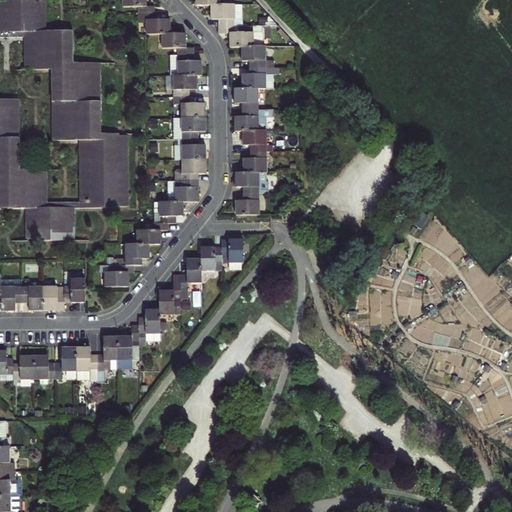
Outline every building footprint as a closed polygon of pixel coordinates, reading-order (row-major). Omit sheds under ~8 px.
[(0,1),(0,31),(24,33),(24,37),(25,69),(33,68),(33,71),(53,70),(53,142),(79,142),(80,202),(79,209),(120,209),(120,207),(129,207),(129,136),(119,136),(120,134),(101,134),(101,64),(73,63),(73,32),(46,31),(47,1),(37,1),(37,0),(5,0),(6,2),(0,1)] [(125,0),(126,11),(142,11),(142,16),(158,16),(158,11),(150,11),(150,0),(125,0)] [(196,0),(197,11),(213,10),(220,10),(220,0),(196,0)] [(220,24),(220,31),(237,30),(236,10),(220,10),(213,10),(213,24),(220,24)] [(158,22),(158,16),(142,16),(142,22),(150,22),(150,37),(164,36),(173,36),(173,22),(158,22)] [(254,30),(237,30),(220,31),(220,38),(231,38),(230,50),(242,50),(263,50),(263,36),(254,36),(254,30)] [(173,36),(164,36),(164,52),(179,52),(179,56),(195,56),(195,49),(188,49),(187,36),(181,36),(173,36)] [(266,50),(263,50),(242,50),(242,64),(249,64),(249,71),(273,71),(272,63),(266,63),(266,50)] [(173,78),(198,78),(203,78),(203,62),(195,62),(195,56),(179,56),(172,56),(173,78)] [(279,71),(273,71),(249,71),(249,75),(242,75),(242,90),(258,91),(273,91),(273,77),(279,77),(279,71)] [(198,78),(173,78),(173,98),(190,98),(190,92),(198,92),(198,78)] [(242,105),(242,111),(259,112),(258,91),(242,90),(234,90),(235,105),(242,105)] [(190,104),(190,98),(173,98),(174,104),(182,104),(182,119),(206,119),(206,104),(190,104)] [(0,209),(26,209),(26,240),(66,241),(66,239),(75,239),(75,209),(75,208),(48,207),(48,203),(47,172),(39,172),(38,170),(20,170),(19,99),(0,99),(0,209)] [(274,112),(259,112),(242,111),(242,117),(235,117),(235,132),(242,132),(266,132),(266,119),(274,119),(274,112)] [(206,119),(182,119),(174,119),(174,140),(182,140),(199,140),(199,134),(206,134),(206,119)] [(266,132),(242,132),(243,146),(250,146),(250,152),(266,152),(266,132)] [(182,146),(182,160),(207,160),(206,145),(199,145),(199,140),(182,140),(182,146)] [(266,152),(250,152),(250,158),(242,158),(242,173),(259,173),(266,173),(266,152)] [(207,160),(182,160),(182,169),(178,169),(175,172),(175,182),(199,182),(199,175),(207,174),(207,160)] [(242,173),(235,173),(235,187),(242,187),(242,194),(259,194),(259,173),(242,173)] [(199,182),(175,182),(168,182),(168,203),(185,203),(200,203),(199,182)] [(259,216),(259,194),(242,194),(242,200),(235,200),(235,216),(259,216)] [(168,203),(161,203),(161,222),(171,222),(178,222),(178,217),(185,217),(185,203),(168,203)] [(161,222),(154,222),(154,228),(139,228),(139,243),(152,243),(163,243),(163,228),(171,228),(171,222),(161,222)] [(243,240),(221,240),(222,248),(222,265),(229,264),(230,271),(242,271),(242,264),(243,264),(243,240)] [(152,257),(152,243),(139,243),(128,243),(128,257),(121,257),(121,264),(137,264),(144,264),(144,257),(152,257)] [(222,265),(222,248),(201,247),(201,260),(202,272),(216,272),(222,272),(222,265)] [(180,275),(181,300),(188,300),(188,284),(202,284),(202,272),(201,260),(187,259),(187,274),(180,274),(180,275)] [(112,263),(104,263),(104,270),(109,270),(109,285),(132,285),(132,269),(137,269),(137,264),(121,264),(112,263)] [(160,310),(160,316),(181,316),(181,311),(181,300),(180,275),(174,275),(174,291),(159,292),(160,310)] [(86,303),(85,279),(71,279),(71,286),(64,287),(63,287),(65,303),(71,303),(71,304),(86,303)] [(23,304),(22,288),(22,280),(2,280),(1,305),(1,312),(15,312),(15,311),(16,304),(23,304)] [(43,287),(22,288),(23,304),(29,304),(29,312),(43,312),(43,287)] [(65,303),(63,287),(58,288),(58,287),(43,287),(43,312),(64,311),(65,311),(65,303)] [(191,302),(182,302),(182,311),(191,311),(191,302)] [(138,325),(138,335),(159,336),(160,316),(160,310),(146,310),(145,318),(138,318),(138,325)] [(138,335),(138,325),(131,326),(131,338),(117,337),(118,369),(139,369),(139,343),(138,335)] [(117,337),(104,338),(104,355),(99,355),(99,372),(99,381),(99,382),(107,382),(106,369),(118,369),(117,337)] [(75,373),(75,348),(60,348),(61,363),(53,363),(54,380),(61,380),(61,373),(75,373)] [(90,348),(75,348),(75,373),(75,382),(76,382),(76,383),(81,383),(81,381),(99,381),(99,372),(99,355),(90,356),(90,348)] [(0,350),(0,374),(13,374),(12,364),(12,358),(7,358),(7,351),(0,350)] [(12,364),(13,374),(13,380),(34,380),(33,356),(20,357),(20,364),(12,364)] [(49,356),(33,356),(34,380),(54,380),(53,363),(49,363),(49,356)] [(0,427),(0,436),(10,436),(10,427),(6,427),(0,427)] [(0,461),(15,460),(14,452),(10,452),(10,436),(0,436),(0,461)] [(15,470),(15,460),(0,461),(0,487),(12,486),(23,486),(22,470),(15,470)] [(12,486),(0,487),(0,511),(18,511),(18,502),(12,502),(12,486)]
